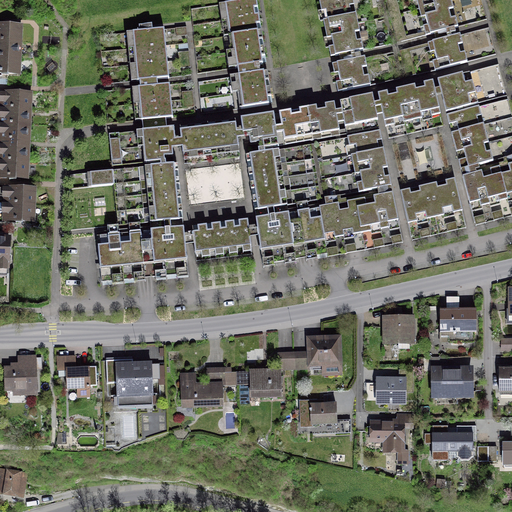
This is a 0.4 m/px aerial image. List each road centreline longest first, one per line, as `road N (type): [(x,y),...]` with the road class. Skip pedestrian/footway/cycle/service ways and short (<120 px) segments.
road 1 (tertiary): [(511,267),(280,316),(0,334)]
road 2 (tertiary): [(71,511),(144,496),(232,511)]
